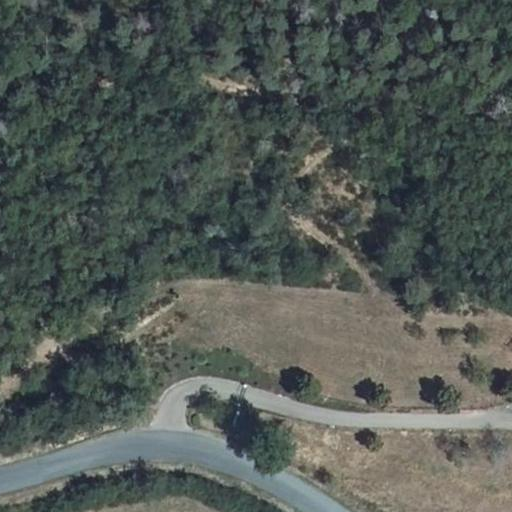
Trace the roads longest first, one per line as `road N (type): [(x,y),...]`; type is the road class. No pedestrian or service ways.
road 1 (track): [(0,144),(126,68),(511,113)]
road 2 (unknown): [(159,437),(186,398),(227,390),(322,410),(511,416)]
road 3 (tertiary): [(338,511),(201,442),(159,437),(0,480)]
